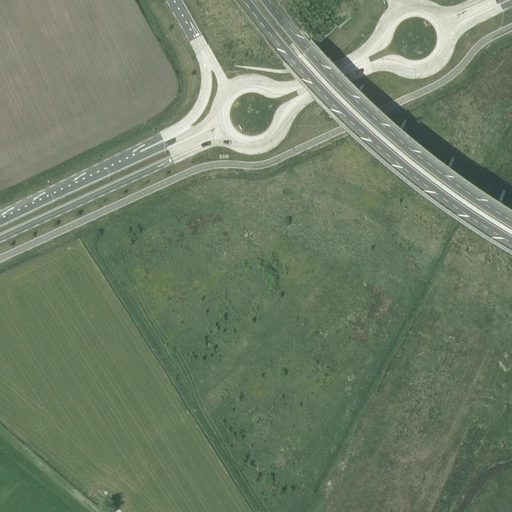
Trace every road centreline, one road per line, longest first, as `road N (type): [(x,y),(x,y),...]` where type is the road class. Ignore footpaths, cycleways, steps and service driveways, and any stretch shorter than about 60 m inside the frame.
road 1 (primary): [(246,0),(317,86),(386,151),(511,240)]
road 2 (primary): [(511,221),(394,137),(262,0)]
road 3 (primary): [(225,136),(241,147),(269,143),(302,100),(372,67),(424,71),(440,60),(447,35)]
road 4 (primary): [(0,237),(225,136)]
road 5 (primary): [(405,6),(359,55),(286,88),(246,81),(227,90)]
road 6 (primary): [(169,140),(0,221)]
